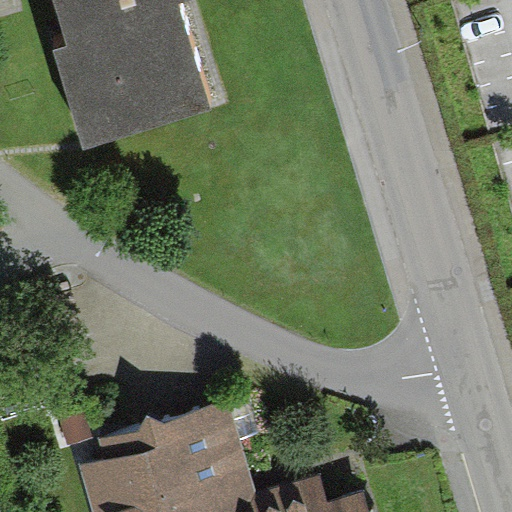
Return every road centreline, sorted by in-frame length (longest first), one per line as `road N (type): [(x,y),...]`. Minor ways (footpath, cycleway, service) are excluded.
road 1 (residential): [(0,186),(153,296),(251,341),(361,375),(470,365)]
road 2 (tertiary): [(470,365),(356,0)]
road 3 (tertiary): [(511,501),(470,365)]
